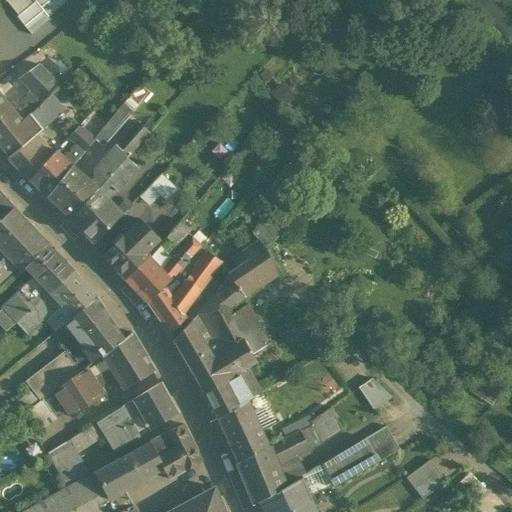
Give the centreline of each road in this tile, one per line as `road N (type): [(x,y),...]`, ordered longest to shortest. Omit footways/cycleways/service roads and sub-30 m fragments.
road 1 (residential): [(243,511),(180,376),(143,318),(0,167)]
road 2 (track): [(337,333),(511,494)]
